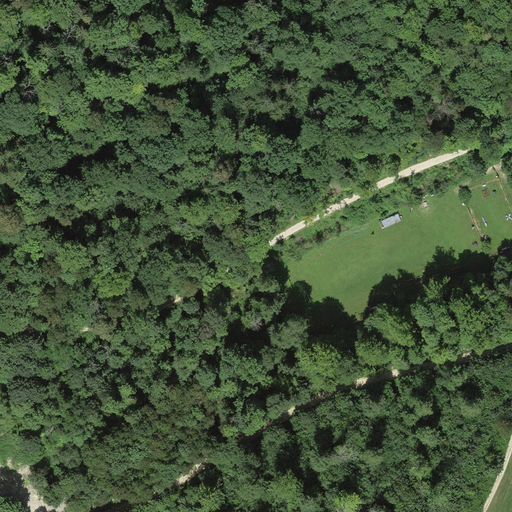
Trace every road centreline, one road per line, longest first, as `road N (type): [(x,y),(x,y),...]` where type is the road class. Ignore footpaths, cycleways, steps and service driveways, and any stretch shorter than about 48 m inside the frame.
road 1 (track): [(511,128),(339,201),(129,315),(58,329),(0,323)]
road 2 (track): [(511,348),(329,394),(118,511)]
